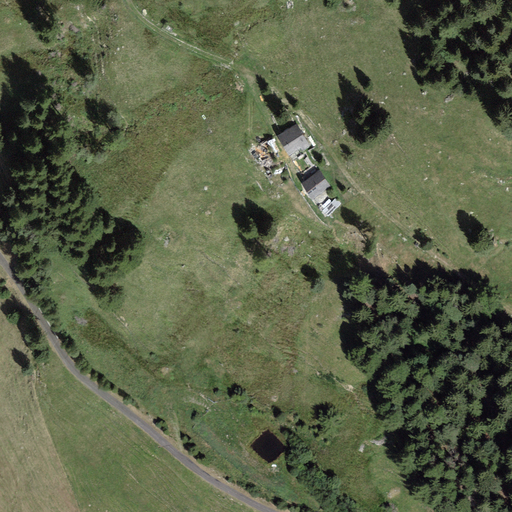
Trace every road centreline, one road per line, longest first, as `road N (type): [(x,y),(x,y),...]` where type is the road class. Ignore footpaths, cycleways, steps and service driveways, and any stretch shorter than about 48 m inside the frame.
road 1 (track): [(127,0),(172,42),(257,77),(402,235),(511,311)]
road 2 (unclassified): [(273,511),(214,483),(83,380),(0,258)]
